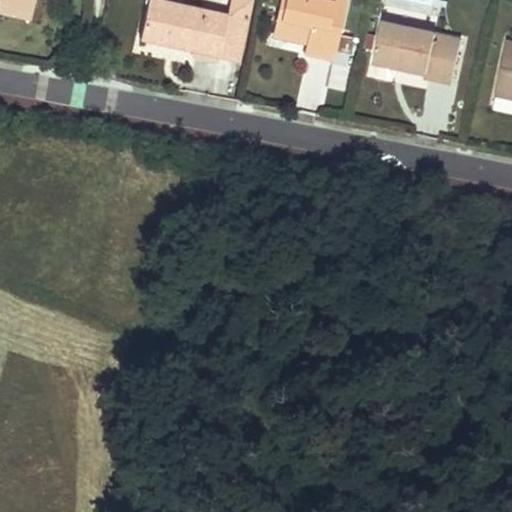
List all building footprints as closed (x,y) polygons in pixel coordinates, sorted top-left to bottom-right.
[(9,2),(0,0),(0,12),(7,13),(9,2)] [(0,0),(9,2),(7,13),(32,19),(35,0),(0,0)] [(232,0),(229,17),(153,0),(148,0),(140,39),(180,48),(193,52),(193,55),(236,64),(246,21),(250,0),(232,0)] [(281,0),(273,37),(306,44),(304,53),(320,56),(333,59),(346,0),(281,0)] [(463,41),(384,23),(376,63),(428,74),(427,78),(444,81),(454,83),(463,41)] [(349,52),(352,36),(344,34),(340,51),(349,52)] [(511,41),(509,41),(497,94),(511,97),(511,41)]
